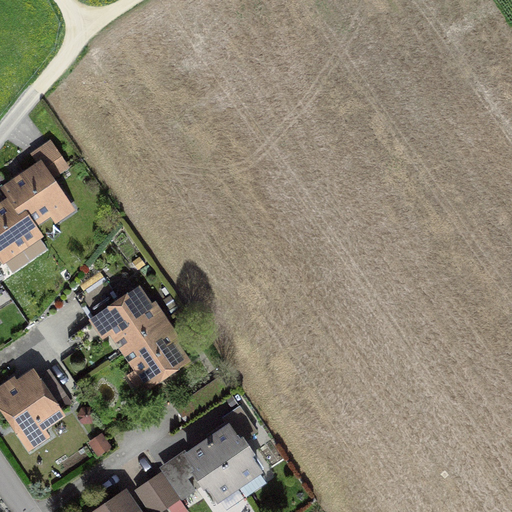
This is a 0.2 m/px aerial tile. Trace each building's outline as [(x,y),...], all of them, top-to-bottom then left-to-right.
[(9,190),(15,199),(40,233),(78,206),(59,180),(72,171),(53,145),(33,160),(39,169),(9,190)] [(0,209),(0,254),(8,266),(45,239),(40,233),(15,199),(0,209)] [(125,350),(159,325),(136,289),(119,303),(102,278),(78,296),(94,321),(112,346),(118,342),(125,350)] [(159,325),(125,350),(137,370),(131,374),(142,390),(181,363),(159,325)] [(15,385),(0,395),(0,405),(27,445),(44,434),(40,429),(57,418),(31,380),(18,389),(15,385)] [(209,445),(237,484),(259,468),(231,429),(220,437),(209,445)] [(237,484),(209,445),(198,453),(186,461),(214,500),(237,484)] [(149,487),(165,511),(178,502),(162,478),(149,487)] [(162,511),(165,511),(149,487),(137,494),(148,511),(162,511)] [(135,511),(124,497),(103,511),(135,511)]
